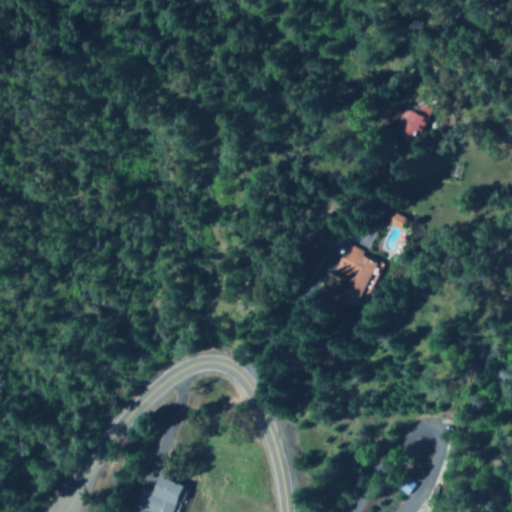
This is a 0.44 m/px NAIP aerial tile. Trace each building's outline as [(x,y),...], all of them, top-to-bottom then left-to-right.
[(390,134),(415,142),(423,116),(398,108),(390,134)] [(386,222),(399,229),(404,217),(391,211),(386,222)] [(355,307),(358,298),(366,302),(381,263),(362,256),(364,251),(345,243),(335,269),(345,273),(335,299),(355,307)] [(170,511),(180,484),(155,476),(150,491),(138,487),(131,506),(149,511),(170,511)] [(413,484),(403,476),(394,488),(403,495),(413,484)]
